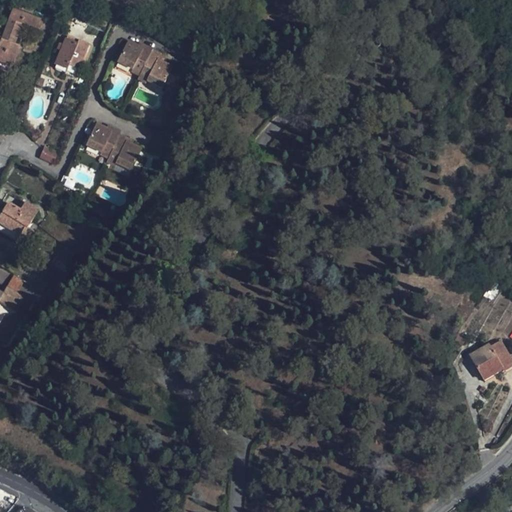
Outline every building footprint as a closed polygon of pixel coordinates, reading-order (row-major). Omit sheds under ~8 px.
[(35,4),(25,0),(17,0),(15,6),(31,12),(35,4)] [(13,9),(0,44),(0,61),(12,67),(20,46),(15,44),(23,24),(39,30),(42,20),(13,9)] [(74,18),(68,15),(64,23),(71,26),(74,18)] [(175,40),(190,43),(192,29),(192,28),(187,27),(178,25),(175,40)] [(79,69),(89,45),(79,41),(78,44),(66,39),(56,64),(67,69),(69,65),(79,69)] [(139,75),(151,52),(153,48),(139,41),(138,44),(129,40),(118,61),(134,69),(132,72),(139,75)] [(163,58),(151,52),(139,75),(137,79),(143,82),(145,79),(161,87),(172,65),(162,61),(163,58)] [(12,67),(0,61),(0,69),(9,73),(12,67)] [(107,160),(120,136),(122,132),(109,126),(107,129),(97,124),(85,147),(102,155),(102,157),(107,160)] [(132,142),(120,136),(107,160),(106,164),(112,166),(114,164),(130,172),(142,150),(131,145),(132,142)] [(40,158),(53,164),(58,153),(45,147),(40,158)] [(0,202),(1,203),(9,192),(1,187),(0,189),(0,202)] [(0,217),(0,223),(19,236),(25,227),(28,228),(39,211),(26,202),(21,210),(9,203),(0,217)] [(0,231),(16,241),(19,236),(0,223),(0,231)] [(56,257),(67,267),(76,256),(65,247),(56,257)] [(63,272),(67,267),(56,257),(51,263),(63,272)] [(14,275),(7,287),(18,293),(24,282),(14,275)] [(7,287),(3,294),(0,300),(0,302),(10,308),(19,294),(18,293),(7,287)] [(489,371),(492,375),(502,370),(503,371),(511,366),(511,361),(500,341),(489,348),(491,351),(477,359),(473,361),(481,376),(489,371)] [(491,351),(489,348),(475,356),(477,359),(491,351)] [(493,377),(492,375),(489,371),(481,376),(485,382),(493,377)]
